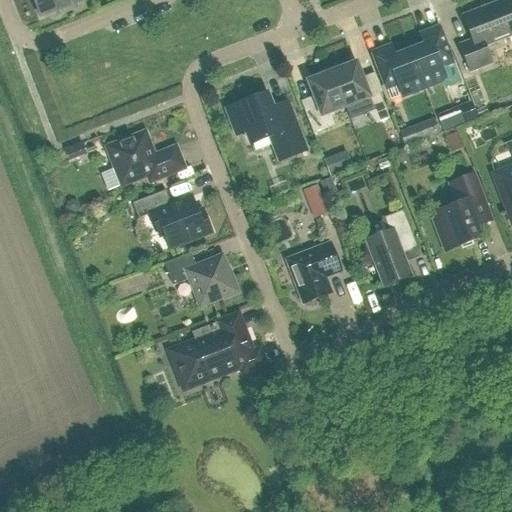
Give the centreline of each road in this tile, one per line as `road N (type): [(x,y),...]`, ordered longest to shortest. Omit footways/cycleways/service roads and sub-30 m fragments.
road 1 (residential): [(297,30),(195,70),(189,92),(294,355),(511,260)]
road 2 (residential): [(153,0),(27,44),(4,0)]
